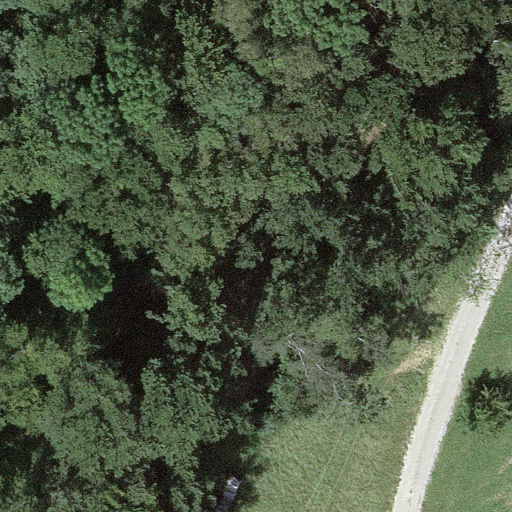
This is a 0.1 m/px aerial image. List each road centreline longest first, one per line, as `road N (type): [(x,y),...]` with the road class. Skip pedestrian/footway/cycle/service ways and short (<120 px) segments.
road 1 (track): [(399,511),(451,347)]
road 2 (track): [(451,347),(511,188)]
